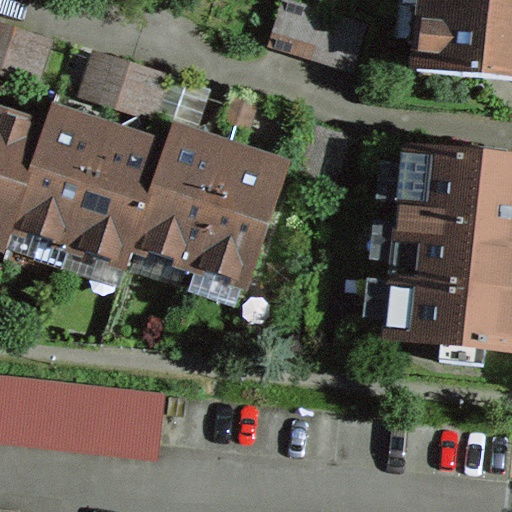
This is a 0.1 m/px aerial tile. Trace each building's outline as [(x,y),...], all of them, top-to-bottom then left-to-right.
[(291,53),(306,5),(290,0),(284,0),(269,46),(291,53)] [(511,79),(511,0),(426,0),(419,70),(511,79)] [(367,24),(306,5),(291,53),(352,72),(367,24)] [(0,73),(0,74),(16,28),(5,24),(0,37),(0,73)] [(11,77),(27,32),(16,28),(0,74),(11,77)] [(52,40),(27,32),(11,77),(37,86),(52,40)] [(104,105),(120,59),(97,51),(81,96),(104,105)] [(116,109),(132,63),(120,59),(104,105),(116,109)] [(126,112),(143,66),(132,63),(116,109),(126,112)] [(172,129),(189,82),(143,66),(126,112),(172,129)] [(189,82),(172,129),(196,137),(212,90),(189,82)] [(247,98),(237,95),(227,123),(238,127),(247,98)] [(258,102),(247,98),(238,127),(249,130),(258,102)] [(108,128),(51,110),(46,128),(14,228),(71,246),(108,128)] [(46,128),(0,113),(0,242),(9,245),(14,228),(46,128)] [(304,121),(288,168),(313,177),(329,130),(304,121)] [(134,247),(166,148),(108,128),(71,246),(129,264),(134,247)] [(172,129),(166,148),(134,247),(191,265),(230,148),(196,137),(172,129)] [(329,130),(313,177),(336,185),(352,138),(329,130)] [(288,168),(230,148),(191,265),(250,285),(288,168)] [(511,160),(508,161),(508,153),(463,148),(463,156),(411,150),(391,338),(442,343),(440,360),(484,365),(486,348),(511,351),(511,160)] [(0,374),(0,435),(161,454),(168,394),(0,374)]
